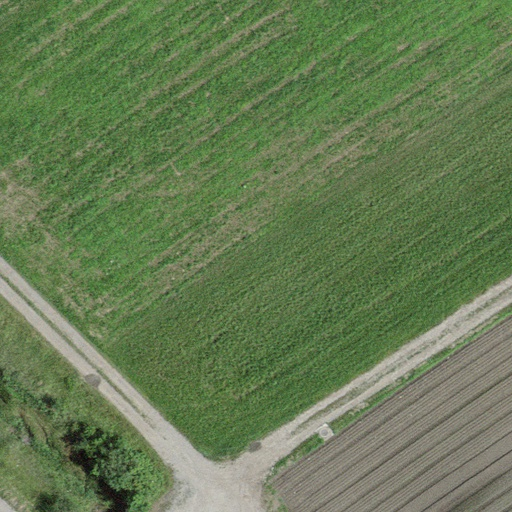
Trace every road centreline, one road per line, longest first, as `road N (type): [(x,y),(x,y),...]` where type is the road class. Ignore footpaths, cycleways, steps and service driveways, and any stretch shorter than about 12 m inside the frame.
road 1 (track): [(198,511),(328,409),(511,289)]
road 2 (track): [(219,493),(0,278)]
